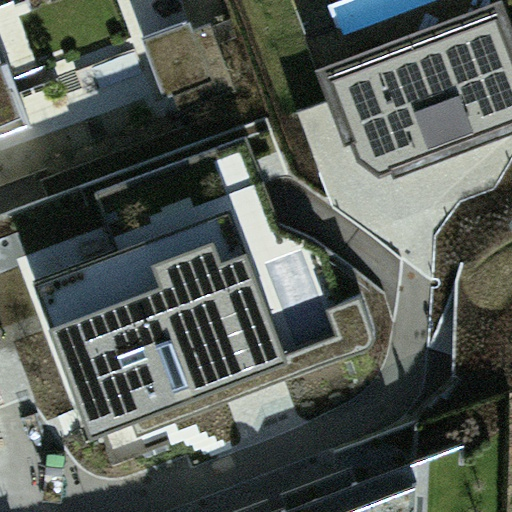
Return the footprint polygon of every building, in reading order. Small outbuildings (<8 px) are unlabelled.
[(511,54),(498,15),(327,76),(358,163),(382,178),(511,126),(511,54)] [(0,17),(0,165),(52,145),(0,17)] [(168,98),(210,80),(188,31),(147,48),(168,98)] [(228,213),(34,285),(90,435),(284,363),(228,213)] [(414,511),(416,481),(334,511),(414,511)]
